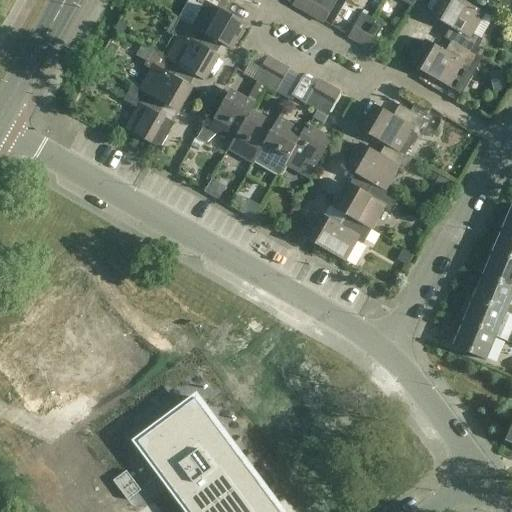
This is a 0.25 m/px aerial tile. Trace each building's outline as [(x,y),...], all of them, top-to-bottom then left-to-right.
[(205,35),(227,48),(241,22),(226,13),(231,4),(246,12),(247,11),(227,0),(198,0),(197,3),(204,7),(192,26),(192,27),(205,35)] [(303,12),(309,0),(294,0),(292,5),(303,12)] [(336,0),(309,0),(303,12),(324,23),(336,0)] [(444,38),(450,42),(470,53),(470,52),(479,38),(472,34),(484,13),(461,0),(445,0),(434,19),(450,28),(444,38)] [(485,11),(476,32),(488,38),(497,17),(485,11)] [(348,37),(359,43),(372,19),(361,13),(348,37)] [(192,27),(192,26),(179,19),(170,35),(177,38),(166,58),(165,59),(178,66),(178,67),(200,79),(215,53),(199,45),(205,35),(192,27)] [(359,43),(369,50),(383,26),(372,19),(359,43)] [(477,56),(470,52),(470,53),(450,42),(445,51),(430,43),(415,69),(456,93),(477,56)] [(173,76),(178,67),(178,66),(165,59),(166,58),(153,51),(144,66),(150,70),(139,90),(165,105),(173,110),(188,85),(173,76)] [(278,63),(267,57),(253,80),(264,87),(278,63)] [(289,70),(278,63),(264,87),(275,93),(289,70)] [(305,104),(315,110),(329,87),(318,80),(305,104)] [(139,90),(131,86),(123,101),(136,109),(124,130),(159,149),(174,124),(159,115),(165,105),(139,90)] [(329,87),(315,110),(326,117),(340,93),(329,87)] [(227,94),(208,128),(205,126),(197,138),(205,144),(216,134),(231,143),(232,143),(248,115),(249,115),(253,109),(227,94)] [(363,133),(385,145),(386,145),(398,152),(410,132),(416,136),(425,120),(385,97),(384,98),(399,106),(393,116),(378,107),(363,133)] [(232,143),(231,143),(228,149),(253,164),(257,157),(256,157),(272,129),(249,115),(248,115),(232,143)] [(256,157),(257,157),(281,172),(285,165),(284,165),(301,136),(300,136),(276,122),(272,129),(256,157)] [(284,165),(285,165),(309,179),(329,144),(304,129),(300,136),(301,136),(284,165)] [(411,159),(398,152),(386,145),(385,145),(380,154),(365,146),(350,171),(372,184),(372,183),(385,191),(385,190),(397,170),(403,174),(411,159)] [(336,210),(345,215),(371,230),(383,210),(389,214),(398,198),(385,190),(385,191),(372,183),(372,184),(366,193),(351,185),(336,210)] [(501,229),(511,233),(511,205),(501,229)] [(362,245),(371,230),(345,215),(340,225),(324,216),(309,242),(344,262),(356,241),(362,245)] [(511,261),(511,233),(501,229),(492,252),(511,261)] [(511,261),(492,252),(482,276),(511,288),(511,261)] [(511,299),(511,288),(482,276),(472,299),(506,314),(507,313),(511,314),(511,305),(510,304),(511,299)] [(506,314),(472,299),(467,297),(461,312),(465,314),(462,323),(496,337),(506,314)] [(486,361),(496,337),(462,323),(452,347),(486,361)] [(279,511),(195,399),(137,442),(189,511),(279,511)] [(112,481),(127,501),(140,491),(125,472),(112,481)]
